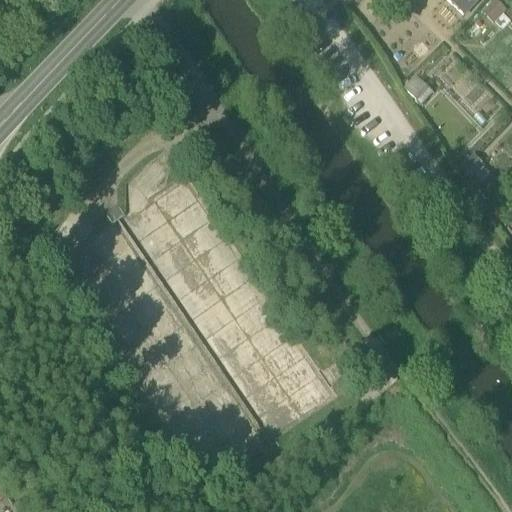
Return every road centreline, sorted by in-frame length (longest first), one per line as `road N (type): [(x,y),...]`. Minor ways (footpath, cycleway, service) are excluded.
road 1 (track): [(511,306),(380,115)]
road 2 (secondary): [(123,0),(0,126)]
